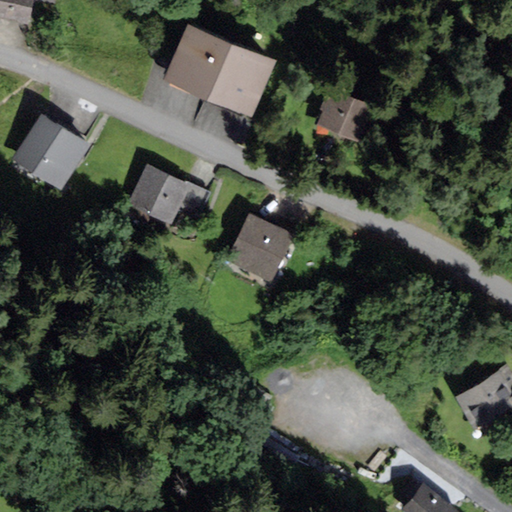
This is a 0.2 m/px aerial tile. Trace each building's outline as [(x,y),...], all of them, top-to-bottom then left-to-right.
[(0,0),(0,16),(24,22),(29,0),(0,0)] [(180,24),(158,78),(248,114),(269,59),(180,24)] [(326,90),(314,120),(353,135),(365,106),(326,90)] [(91,138),(35,112),(13,161),(68,186),(91,138)] [(212,188),(146,159),(122,214),(187,243),(212,188)] [(304,234),(245,213),(226,266),(284,288),(304,234)] [(511,392),(508,395),(495,373),(453,396),(472,428),(494,416),(506,437),(511,434),(511,392)] [(456,511),(458,510),(423,482),(402,509),(406,511),(456,511)]
